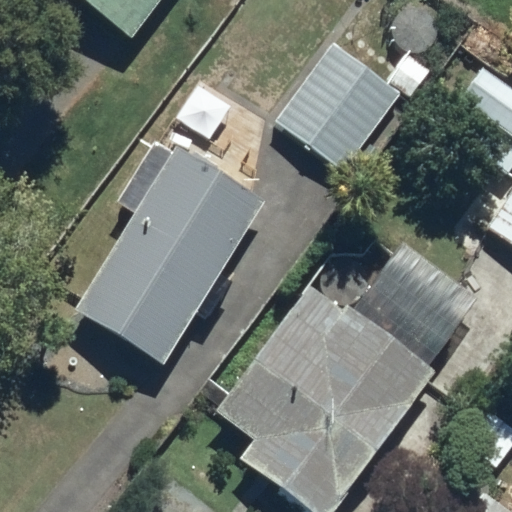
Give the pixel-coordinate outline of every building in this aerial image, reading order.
[(75,0),(121,35),(147,0),(75,0)] [(326,42),(270,118),(334,164),(390,88),(326,42)] [(401,49),(382,76),(406,92),(425,65),(401,49)] [(474,113),(457,138),(496,166),(511,143),(511,91),(470,62),(447,94),(474,113)] [(165,142),(63,305),(151,359),(252,196),(165,142)] [(511,177),(480,223),(511,244),(511,177)] [(246,436),(232,455),(309,511),(320,511),(426,369),(337,304),(333,309),(295,281),(204,405),(246,436)] [(421,511),(511,511),(476,486),(459,510),(436,493),(421,511)]
